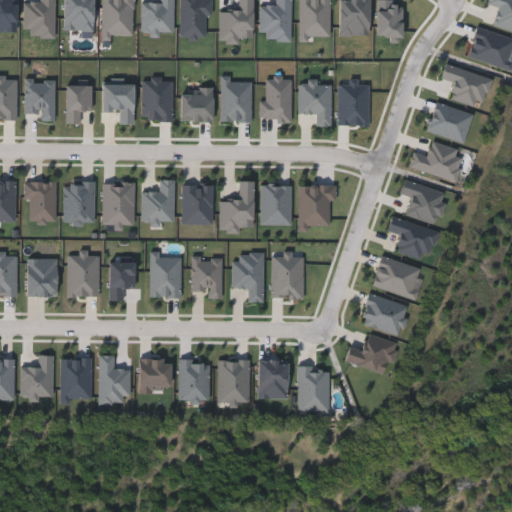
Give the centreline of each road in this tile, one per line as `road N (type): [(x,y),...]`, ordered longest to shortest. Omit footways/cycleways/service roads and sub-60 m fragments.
road 1 (residential): [(380,164),(310,149),(0,146)]
road 2 (residential): [(452,0),(424,40),(320,327)]
road 3 (residential): [(320,327),(0,327)]
